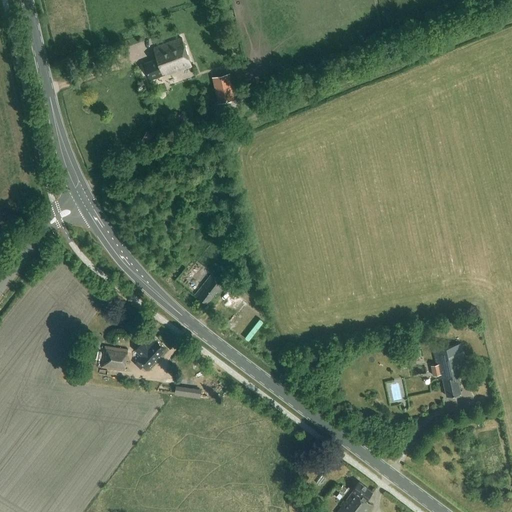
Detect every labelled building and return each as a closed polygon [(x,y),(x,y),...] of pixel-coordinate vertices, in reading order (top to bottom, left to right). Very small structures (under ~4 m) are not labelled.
[(165,75),(191,66),(181,38),(153,48),(157,58),(144,63),(150,80),(165,74),(165,75)] [(229,73),(212,77),(217,103),(235,99),(229,73)] [(245,85),(238,87),(240,96),(247,94),(245,85)] [(147,130),(143,138),(148,141),(153,134),(147,130)] [(225,252),(233,270),(240,267),(233,249),(225,252)] [(218,293),(226,283),(212,273),(195,294),(207,303),(216,291),(218,293)] [(161,351),(164,347),(153,337),(146,345),(142,341),(135,350),(140,355),(135,360),(146,371),(155,361),(154,360),(158,356),(159,358),(163,353),(161,351)] [(457,375),(467,373),(461,343),(433,349),(436,364),(431,365),(433,375),(438,374),(439,379),(442,378),(446,395),(460,392),(457,375)] [(104,345),(102,357),(101,367),(124,371),(128,349),(104,345)] [(366,511),(372,505),(365,500),(372,492),(359,481),(351,491),(352,492),(336,511),(366,511)]
